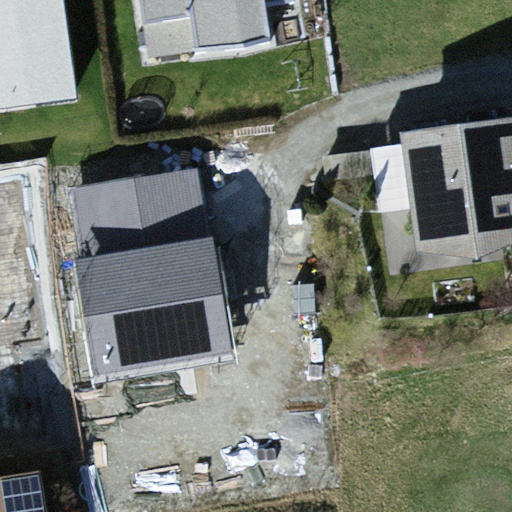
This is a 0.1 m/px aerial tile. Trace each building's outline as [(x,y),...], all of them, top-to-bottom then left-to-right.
[(0,0),(0,104),(71,95),(56,0),(0,0)] [(144,0),(156,60),(268,39),(261,4),(281,0),(144,0)] [(511,136),(511,132),(408,144),(427,297),(511,286),(511,136)] [(226,351),(196,170),(70,191),(100,372),(226,351)] [(0,511),(33,511),(29,489),(0,493),(0,511)]
